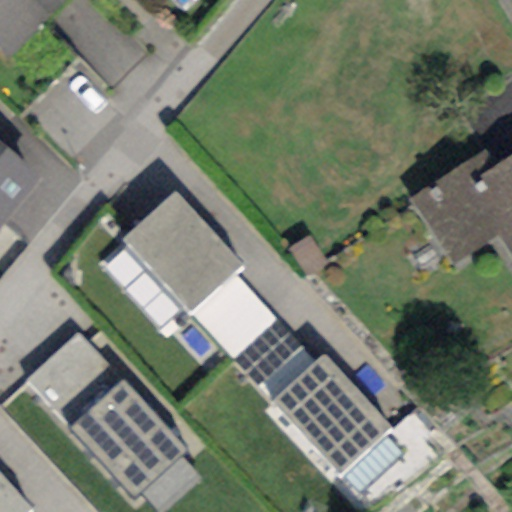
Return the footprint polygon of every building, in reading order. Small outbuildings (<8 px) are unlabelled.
[(0,0),(0,48),(9,58),(67,0),(0,0)] [(0,223),(38,177),(0,145),(0,223)] [(484,150),(409,197),(451,263),(500,233),(511,251),(511,156),(495,167),(484,150)] [(241,262),(177,193),(121,243),(186,312),(228,272),(241,262)] [(277,323),(228,272),(186,312),(233,363),(277,323)] [(314,364),(277,323),(233,363),(270,404),(314,364)] [(77,333),(24,381),(132,499),(185,450),(77,333)] [(389,427),(323,356),(314,364),(270,404),(264,409),(331,481),(389,427)] [(30,511),(32,511),(0,475),(0,511),(30,511)]
